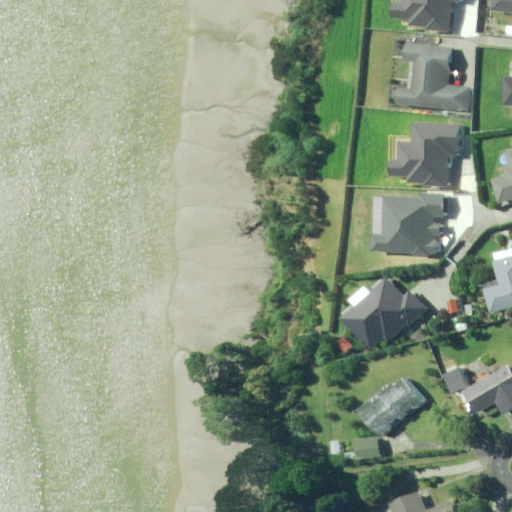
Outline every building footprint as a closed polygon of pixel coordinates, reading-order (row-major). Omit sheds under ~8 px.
[(511,150),(510,151),(511,157),(511,165),(509,166),(511,177),(498,181),(504,204),(511,201),(511,150)] [(511,258),(498,262),(504,286),(488,290),(494,313),(511,308),(511,258)] [(410,297),(393,279),(349,320),(377,350),(390,338),(393,342),(409,327),(411,328),(431,309),(415,292),(410,297)] [(462,311),(460,300),(449,302),(452,314),(462,311)] [(470,392),(482,412),(504,399),(511,413),(511,367),(503,373),(494,378),(470,392)] [(473,387),(471,380),(466,368),(450,374),(457,393),(458,392),(470,388),(473,387)] [(409,419),(415,415),(416,414),(414,411),(420,407),(422,409),(431,402),(411,379),(405,385),(403,383),(395,390),(389,395),(390,396),(382,403),(381,401),(368,412),(390,437),(402,426),(400,424),(408,418),(409,419)] [(389,457),(389,455),(386,438),(366,441),(368,460),(389,457)] [(462,511),(458,502),(437,511),(435,511),(427,493),(400,504),(403,511),(462,511)]
